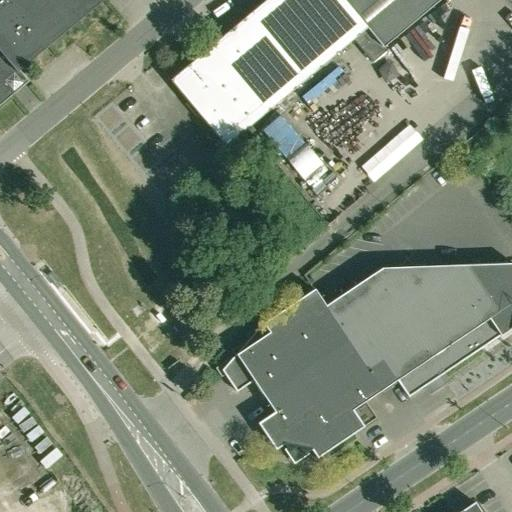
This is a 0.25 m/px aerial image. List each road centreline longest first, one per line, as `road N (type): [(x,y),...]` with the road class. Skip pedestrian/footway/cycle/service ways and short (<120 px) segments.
road 1 (tertiary): [(192,511),(23,285)]
road 2 (unclassified): [(0,154),(184,0)]
road 3 (unclassified): [(344,511),(511,400)]
